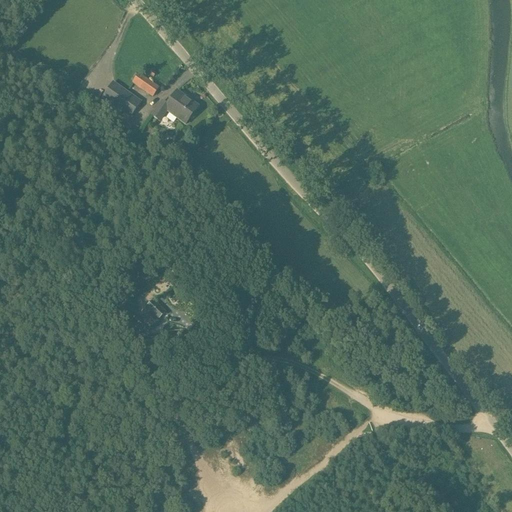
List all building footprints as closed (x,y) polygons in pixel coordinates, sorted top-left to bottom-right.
[(159,87),(139,73),(132,83),(153,97),(159,87)] [(141,101),(114,82),(103,97),(130,117),(141,101)] [(196,114),(194,112),(198,106),(191,101),(190,102),(176,92),(164,108),(160,105),(152,115),(160,121),(167,111),(185,124),(189,119),(192,119),(194,118),(196,116),(196,114)] [(173,140),(165,141),(167,148),(174,147),(173,140)] [(183,282),(177,272),(170,276),(177,286),(183,282)] [(133,305),(127,297),(110,309),(116,317),(133,305)] [(166,312),(153,299),(144,309),(149,315),(144,321),(139,314),(132,321),(142,332),(146,328),(149,330),(151,331),(153,330),(156,328),(156,325),(156,323),(155,322),(158,320),(158,321),(166,312)]
